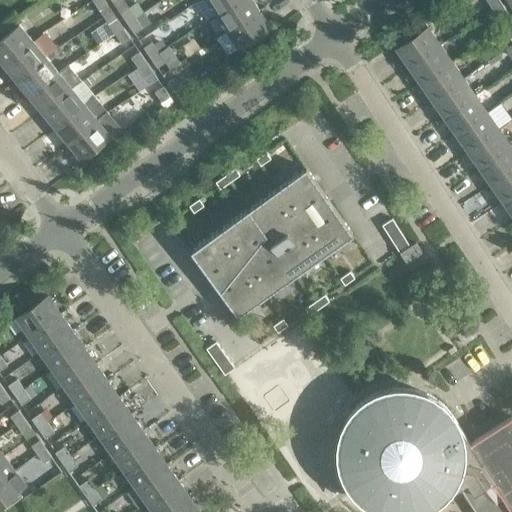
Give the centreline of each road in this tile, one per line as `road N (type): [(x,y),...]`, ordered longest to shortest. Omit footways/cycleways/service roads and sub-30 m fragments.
road 1 (residential): [(261,511),(59,234)]
road 2 (residential): [(59,234),(333,39)]
road 3 (residential): [(511,317),(333,39)]
